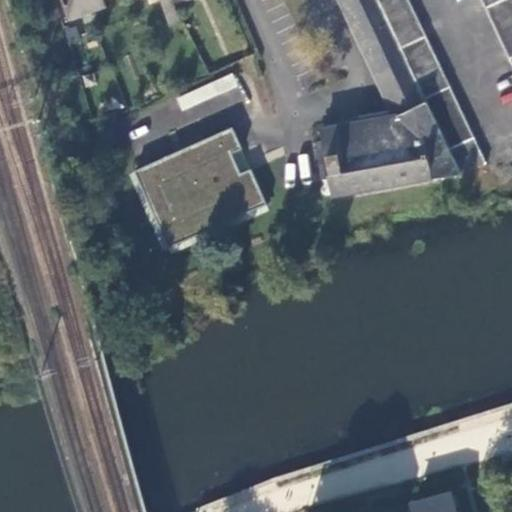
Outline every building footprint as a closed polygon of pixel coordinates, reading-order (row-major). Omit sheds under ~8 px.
[(171,0),(64,0),(66,5),(57,8),(71,47),(81,44),(73,20),(107,8),(103,0),(129,0),(130,0),(161,0),(170,27),(183,23),(172,0),(171,0)] [(329,180),(332,199),(463,176),(379,0),(339,0),(395,118),(321,132),(329,180)] [(426,36),(408,0),(379,0),(463,176),(487,165),(426,36)] [(482,0),(511,62),(511,2),(511,0),(482,0)] [(186,111),(240,87),(235,76),(180,100),(186,111)] [(208,230),(270,203),(254,167),(243,172),(235,152),(245,147),(235,126),(136,169),(171,246),(208,230)] [(419,511),(460,511),(456,495),(418,505),(419,511)]
